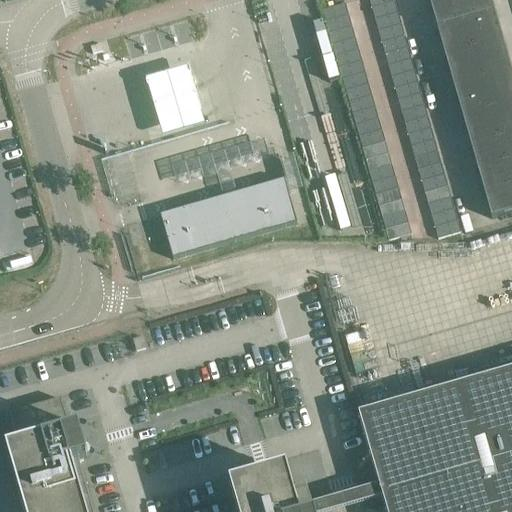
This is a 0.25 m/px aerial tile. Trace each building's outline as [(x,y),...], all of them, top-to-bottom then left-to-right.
[(368,0),(372,10),(395,4),(393,0),(368,0)] [(460,0),(429,0),(437,29),(465,21),(466,21),(460,0)] [(491,0),(460,0),(466,21),(494,13),(495,13),(491,0)] [(395,4),(372,10),(375,22),(398,15),(395,4)] [(323,12),(326,24),(349,17),(346,6),(323,12)] [(466,21),(465,21),(473,49),(502,41),(494,13),(466,21)] [(379,33),(402,27),(398,15),(375,22),(379,33)] [(349,17),(326,24),(329,35),(352,29),(349,17)] [(437,29),(436,30),(444,57),(473,49),(465,21),(437,29)] [(405,38),(402,27),(379,33),(382,45),(405,38)] [(333,47),(356,40),(352,29),(329,35),(333,47)] [(408,50),(405,38),(382,45),(385,57),(408,50)] [(336,58),(359,52),(356,40),(333,47),(336,58)] [(502,41),(473,49),(481,76),(510,68),(502,41)] [(473,49),(444,57),(452,84),(481,76),(473,49)] [(412,61),(408,50),(385,57),(389,68),(412,61)] [(336,58),(339,70),(362,63),(359,52),(336,58)] [(392,80),(415,73),(412,61),(389,68),(392,80)] [(362,63),(339,70),(342,81),(365,75),(362,63)] [(511,75),(510,68),(481,76),(489,103),(511,96),(511,75)] [(191,73),(144,87),(151,108),(161,146),(208,132),(197,97),(191,73)] [(418,85),(415,73),(392,80),(395,91),(418,85)] [(346,93),(369,86),(365,75),(342,81),(346,93)] [(481,76),(452,84),(460,112),(489,103),(481,76)] [(399,103),(422,96),(418,85),(395,91),(399,103)] [(372,98),(369,86),(346,93),(349,105),(372,98)] [(425,108),(422,96),(399,103),(402,114),(425,108)] [(511,96),(489,103),(497,130),(511,126),(511,96)] [(352,116),(375,110),(372,98),(349,105),(352,116)] [(489,103),(460,112),(468,139),(497,130),(489,103)] [(402,114),(405,126),(428,119),(425,108),(402,114)] [(379,121),(375,110),(352,116),(356,128),(379,121)] [(405,126),(408,137),(431,131),(428,119),(405,126)] [(382,133),(379,121),(356,128),(359,139),(382,133)] [(511,126),(497,130),(504,158),(511,155),(511,126)] [(497,130),(468,139),(476,166),(504,158),(497,130)] [(431,131),(408,137),(412,149),(435,142),(431,131)] [(362,151),(385,144),(382,133),(359,139),(362,151)] [(412,149),(415,160),(438,154),(435,142),(412,149)] [(388,156),(385,144),(362,151),(365,162),(388,156)] [(438,154),(415,160),(418,172),(441,165),(438,154)] [(365,162),(369,174),(392,167),(388,156),(365,162)] [(511,183),(504,158),(476,166),(484,193),(511,184),(511,183)] [(422,183),(445,177),(441,165),(418,172),(422,183)] [(392,167),(369,174),(372,185),(395,179),(392,167)] [(448,188),(445,177),(422,183),(425,195),(448,188)] [(395,179),(372,185),(375,197),(398,190),(395,179)] [(173,262),(297,226),(285,182),(160,218),(173,262)] [(511,184),(484,193),(492,221),(511,214),(511,184)] [(425,195),(428,206),(451,200),(448,188),(425,195)] [(379,208),(402,202),(398,190),(375,197),(379,208)] [(451,200),(428,206),(432,218),(455,211),(451,200)] [(402,202),(379,208),(382,220),(405,213),(402,202)] [(435,230),(458,223),(455,211),(432,218),(435,230)] [(408,225),(405,213),(382,220),(385,231),(408,225)] [(461,235),(458,223),(435,230),(438,241),(461,235)] [(411,236),(408,225),(385,231),(388,243),(411,236)] [(143,338),(133,341),(136,353),(147,351),(147,350),(143,338)] [(511,511),(511,371),(358,416),(385,511),(511,511)] [(23,446),(11,449),(28,511),(93,511),(82,472),(79,462),(88,460),(86,455),(87,455),(88,455),(88,454),(89,454),(89,453),(90,452),(90,451),(90,450),(90,449),(89,448),(89,447),(88,447),(88,446),(87,446),(86,446),(86,445),(85,445),(84,445),(84,446),(79,429),(70,432),(61,401),(14,415),(23,446)] [(306,488),(240,507),(241,511),(313,511),(312,507),(306,488)]
